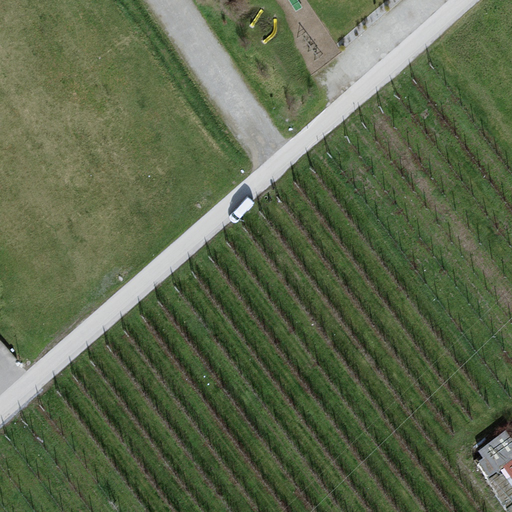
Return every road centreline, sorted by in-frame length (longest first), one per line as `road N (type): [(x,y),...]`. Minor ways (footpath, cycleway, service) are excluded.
road 1 (residential): [(457,0),(0,407)]
road 2 (unknown): [(168,0),(274,163)]
